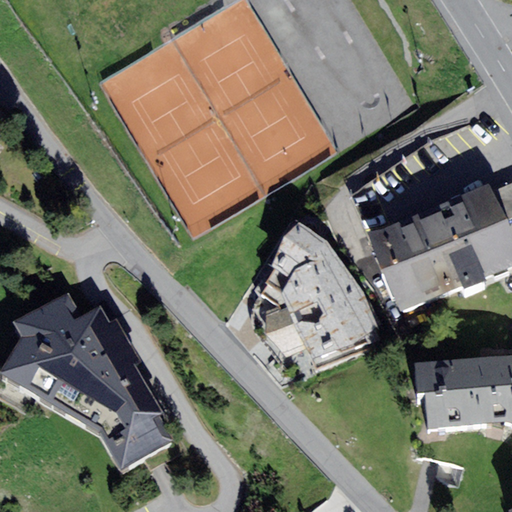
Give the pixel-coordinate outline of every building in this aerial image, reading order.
[(0,142),(13,117),(0,110),(0,142)] [(369,233),(402,311),(463,286),(465,292),(488,282),(486,276),(511,265),(511,237),(506,223),(493,191),(489,183),(369,233)] [(511,183),(493,191),(506,223),(511,220),(511,183)] [(318,369),(384,344),(362,289),(328,240),(296,221),(265,278),(283,292),(287,303),(266,312),(266,334),(287,358),(308,350),(318,369)] [(123,475),(178,447),(162,422),(167,420),(138,371),(143,368),(118,325),(111,329),(103,313),(83,322),(71,300),(15,328),(23,345),(2,381),(103,439),(123,475)] [(511,359),(503,360),(508,427),(511,428),(511,359)] [(427,433),(508,427),(503,360),(413,366),(416,397),(424,397),(427,433)]
